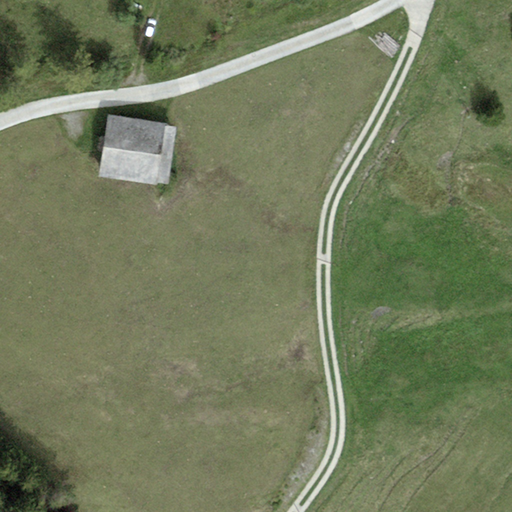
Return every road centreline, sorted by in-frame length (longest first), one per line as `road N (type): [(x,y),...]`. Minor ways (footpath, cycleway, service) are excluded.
road 1 (track): [(295,511),(319,481),(336,437),(325,278),(329,203),(403,65),(426,0)]
road 2 (track): [(0,123),(47,104),(138,97),(226,70),(351,25),(390,0)]
